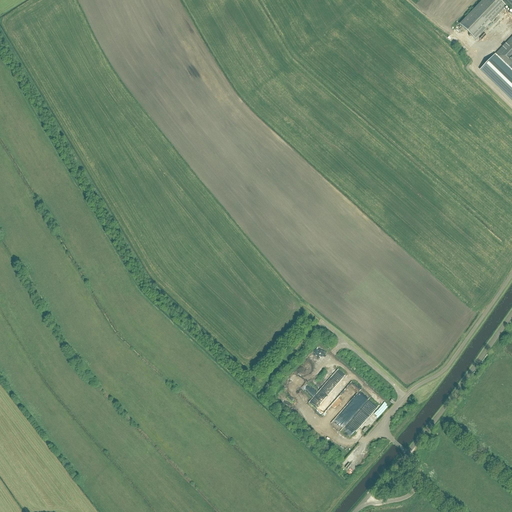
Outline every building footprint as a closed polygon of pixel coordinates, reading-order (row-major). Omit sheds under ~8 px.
[(498,0),(482,0),(459,24),(475,39),(506,7),(498,0)] [(511,37),(480,70),(511,100),(511,37)] [(285,394),(300,407),(303,404),(288,390),(285,394)] [(376,409),(371,403),(363,409),(369,415),(376,409)] [(358,452),(362,461),(366,459),(362,450),(358,452)]
